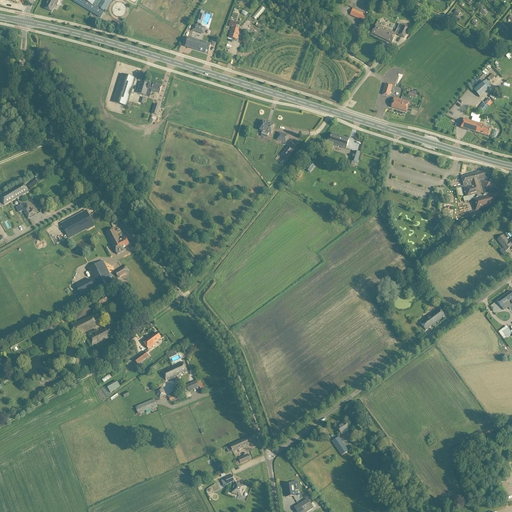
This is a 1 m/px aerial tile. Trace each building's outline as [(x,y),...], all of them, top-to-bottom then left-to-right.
[(48,0),(44,8),(52,12),(58,0),(48,0)] [(74,0),(74,2),(100,18),(104,12),(111,0),(102,0),(98,7),(97,8),(93,5),(92,5),(84,0),(74,0)] [(359,10),(366,13),(368,7),(361,4),(359,10)] [(364,21),(367,15),(353,9),(350,15),(364,21)] [(201,25),(205,13),(199,11),(195,23),(197,24),(201,25)] [(194,25),(192,31),(202,34),(204,28),(200,27),(194,25)] [(392,43),(396,34),(376,25),(372,33),(392,43)] [(404,38),(409,28),(403,26),(399,36),(404,38)] [(237,40),(240,30),(234,28),(232,28),(229,37),(237,40)] [(208,54),(211,45),(188,38),(185,47),(208,54)] [(127,106),(135,79),(122,74),(113,102),(127,106)] [(485,81),(474,91),(479,97),(491,87),(485,81)] [(154,84),(153,85),(149,83),(149,85),(141,82),(137,93),(150,97),(152,91),(159,93),(162,87),(154,84)] [(406,112),(409,102),(400,100),(402,93),(400,88),(392,86),(386,84),(385,87),(382,95),(389,97),(394,98),(391,108),(406,112)] [(482,114),(489,106),(489,107),(493,102),(488,98),(485,103),(483,102),(477,110),(482,114)] [(485,125),(463,119),(461,128),(488,136),(491,129),(484,127),(485,125)] [(263,121),(260,131),(262,131),(262,134),(268,136),(269,133),(271,134),(274,125),(270,123),(267,122),(267,123),(263,121)] [(277,140),(286,143),(288,136),(279,133),(277,140)] [(332,134),(329,143),(346,149),(349,140),(332,134)] [(286,159),(293,149),(289,146),(282,155),(286,159)] [(356,163),(357,160),(359,160),(361,155),(359,154),(359,153),(354,151),(351,161),(356,163)] [(464,186),(465,186),(466,188),(465,188),(467,197),(477,194),(478,198),(473,200),(475,204),(478,203),(480,209),(500,203),(499,200),(502,199),(500,192),(498,188),(495,189),(494,185),(493,184),(492,180),(493,179),(492,177),(488,177),(487,171),(462,177),(464,186)] [(38,174),(27,184),(31,188),(42,178),(38,174)] [(14,194),(17,198),(28,192),(23,183),(13,189),(16,194),(14,194)] [(0,196),(5,205),(17,198),(14,194),(16,194),(13,189),(0,195),(0,196)] [(23,209),(29,219),(37,215),(33,209),(30,211),(28,207),(23,209)] [(86,211),(61,224),(69,239),(74,236),(94,225),(86,211)] [(120,241),(118,238),(117,236),(115,233),(116,233),(114,229),(106,233),(117,254),(124,251),(122,248),(129,245),(126,238),(120,241)] [(511,239),(508,242),(503,236),(497,240),(506,251),(511,246),(511,239)] [(100,289),(113,281),(102,262),(89,269),(100,289)] [(115,272),(119,278),(126,274),(122,268),(115,272)] [(94,291),(89,280),(76,286),(82,298),(94,291)] [(105,296),(97,301),(100,306),(108,301),(105,296)] [(504,296),(497,301),(501,307),(505,304),(508,307),(510,310),(511,308),(511,306),(510,305),(508,302),(504,296)] [(424,320),(420,322),(426,331),(427,330),(429,328),(445,316),(439,309),(432,314),(424,320)] [(98,326),(93,316),(73,325),(78,335),(98,326)] [(57,322),(33,336),(35,339),(59,325),(57,322)] [(115,334),(111,325),(88,337),(92,346),(95,344),(115,334)] [(506,338),(511,333),(508,328),(502,332),(506,338)] [(143,341),(148,349),(156,344),(155,343),(161,338),(157,333),(151,337),(150,336),(143,341)] [(499,345),(508,359),(511,355),(511,353),(504,342),(499,345)] [(170,358),(169,355),(175,351),(174,350),(167,355),(168,356),(169,358),(170,358)] [(138,365),(149,357),(145,352),(134,360),(138,365)] [(173,367),(177,376),(180,375),(180,373),(182,372),(183,373),(187,372),(183,362),(173,367)] [(166,381),(177,376),(173,367),(162,371),(166,381)] [(116,381),(107,387),(111,393),(120,388),(116,381)] [(186,387),(182,388),(185,394),(191,391),(188,385),(186,386),(186,387)] [(161,388),(155,391),(160,399),(165,395),(161,388)] [(173,395),(168,397),(170,401),(179,397),(177,393),(175,393),(173,395)] [(154,400),(136,407),(138,414),(157,406),(154,400)] [(347,426),(348,426),(347,425),(344,422),(340,424),(341,426),(337,428),(342,435),(345,433),(347,435),(351,432),(349,428),(347,426)] [(252,436),(230,445),(233,452),(255,442),(255,443),(255,442),(252,436)] [(339,437),(332,442),(342,456),(348,451),(339,437)] [(236,466),(240,464),(248,460),(246,455),(238,459),(239,461),(235,463),(236,466)] [(288,463),(281,467),(287,478),(297,472),(293,466),(291,468),(288,463)] [(233,482),(234,485),(231,493),(241,497),(246,487),(236,483),(235,481),(236,480),(234,475),(225,479),(221,481),(224,487),(229,485),(228,483),(233,482)] [(294,484),(284,485),(285,492),(286,492),(286,497),(295,496),(294,484)] [(296,511),(307,511),(313,508),(308,499),(294,508),(296,511)]
